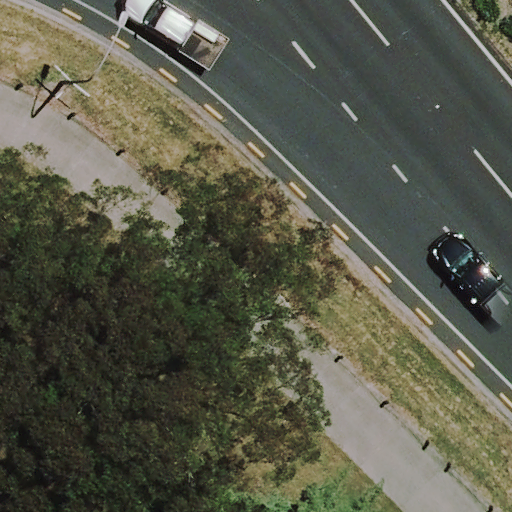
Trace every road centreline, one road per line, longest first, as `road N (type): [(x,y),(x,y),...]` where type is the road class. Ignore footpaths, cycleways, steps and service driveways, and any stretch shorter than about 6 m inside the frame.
road 1 (trunk): [(511,248),(360,130),(170,0)]
road 2 (trunk): [(511,195),(350,0)]
